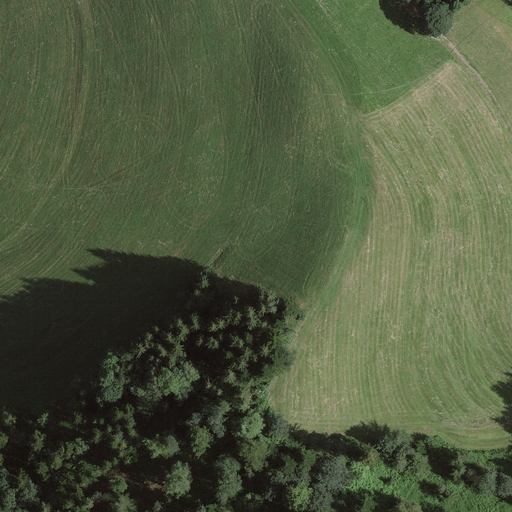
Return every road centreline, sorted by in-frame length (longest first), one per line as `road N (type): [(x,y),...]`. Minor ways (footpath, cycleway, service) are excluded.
road 1 (track): [(511,442),(456,442),(431,424),(409,391),(401,339),(413,213),(393,164),(345,95)]
road 2 (track): [(289,0),(340,80),(357,196),(334,273),(279,381)]
